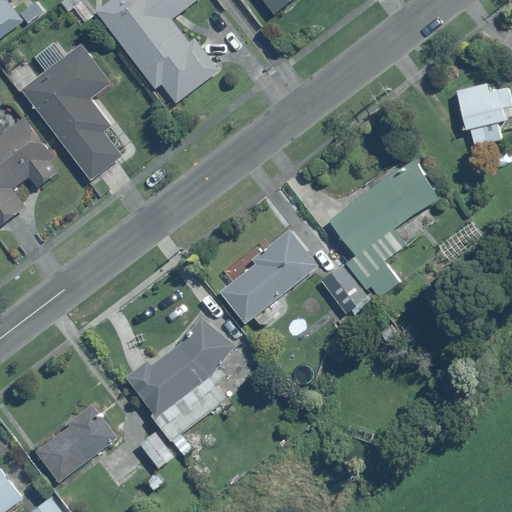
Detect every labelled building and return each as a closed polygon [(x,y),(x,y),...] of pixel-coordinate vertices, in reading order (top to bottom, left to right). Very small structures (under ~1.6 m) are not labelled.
[(0,0),(0,40),(27,20),(12,2),(14,0),(41,0),(42,0),(41,0),(0,0)] [(87,0),(71,0),(86,22),(97,14),(87,0)] [(115,0),(100,11),(101,12),(157,87),(154,89),(170,110),(221,72),(197,39),(193,42),(175,18),(199,0),(115,0)] [(267,0),(279,16),(299,0),(267,0)] [(26,88),(29,93),(95,180),(125,156),(106,131),(114,125),(93,98),(114,83),(84,44),(68,56),(58,43),(39,57),(49,70),(26,88)] [(16,51),(0,62),(18,88),(38,74),(26,57),(22,59),(16,51)] [(461,87),(463,96),(469,130),(474,129),(477,145),(505,140),(501,120),(511,117),(511,88),(494,92),(492,81),(461,87)] [(0,227),(26,208),(14,191),(34,176),(42,188),(61,174),(53,162),(59,157),(28,116),(18,123),(0,98),(0,227)] [(416,158),(387,181),(333,220),(359,255),(350,262),(369,288),(375,285),(383,296),(403,282),(388,261),(412,243),(401,227),(419,214),(443,199),(416,158)] [(252,325),(309,278),(322,266),(292,229),(257,258),(260,262),(224,291),(252,325)] [(368,292),(367,290),(345,264),(324,282),(347,309),(351,305),(359,314),(378,299),(371,290),(368,292)] [(161,417),(215,376),(238,346),(205,318),(181,347),(156,365),(152,359),(130,376),(161,417)] [(63,480),(106,448),(108,447),(110,450),(123,440),(96,403),(71,422),(74,426),(41,450),(63,480)] [(182,460),(178,455),(159,432),(143,444),(166,473),(182,460)] [(223,462),(234,452),(235,450),(223,437),(211,449),(223,462)] [(2,464),(0,465),(0,511),(6,511),(26,497),(2,464)] [(66,511),(55,497),(35,511),(66,511)]
